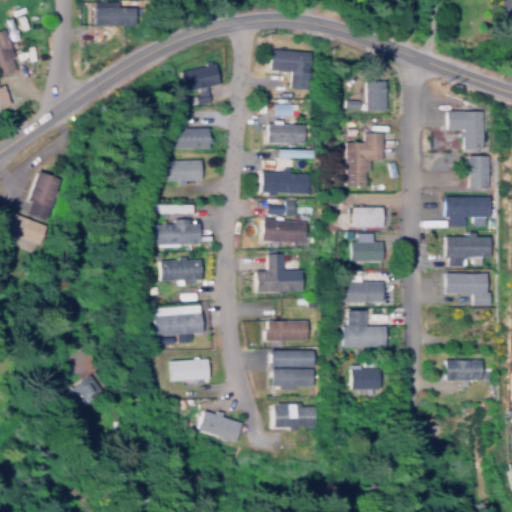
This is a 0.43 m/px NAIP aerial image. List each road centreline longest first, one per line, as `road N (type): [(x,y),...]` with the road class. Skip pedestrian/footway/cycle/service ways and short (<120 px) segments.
road 1 (tertiary): [(511,87),(342,26),(272,14),(229,17),(141,51),(0,144)]
road 2 (residential): [(229,17),(213,280),(244,419)]
road 3 (residential): [(409,52),(400,105),(403,391)]
